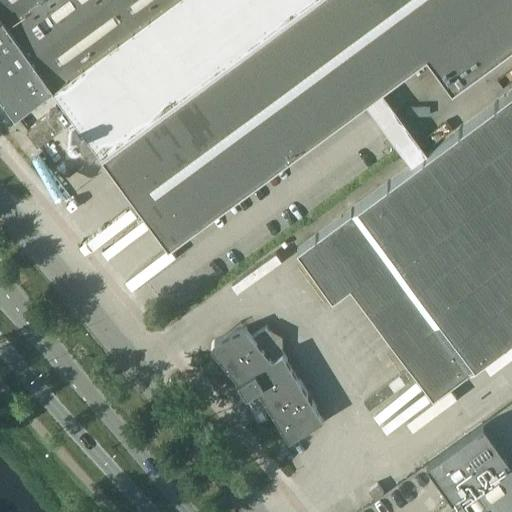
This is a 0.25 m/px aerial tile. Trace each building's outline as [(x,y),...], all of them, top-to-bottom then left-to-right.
[(511,0),(0,0),(0,89),(15,110),(53,83),(65,99),(28,126),(39,141),(76,114),(88,131),(77,139),(87,152),(92,159),(102,151),(169,242),(362,100),(378,88),(427,53),(452,87),(511,43),(511,0)] [(410,165),(297,249),(332,296),(369,269),(416,333),(397,347),(433,395),(511,337),(511,89),(426,153),(417,140),(378,88),(365,98),(403,150),(412,164),(410,165)] [(213,341),(212,344),(212,347),(248,391),(257,385),(289,437),(323,416),(283,350),(282,333),(267,325),(266,324),(252,333),(232,346),(225,334),(215,339),(213,341)] [(511,511),(511,462),(484,423),(427,464),(442,484),(453,499),(434,511),(511,511)] [(375,497),(384,491),(377,482),(368,488),(375,497)]
